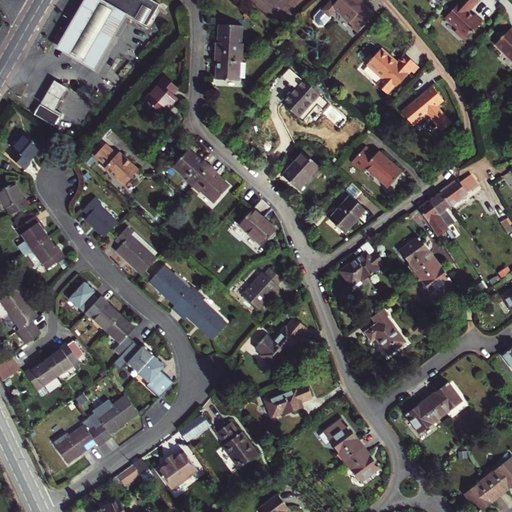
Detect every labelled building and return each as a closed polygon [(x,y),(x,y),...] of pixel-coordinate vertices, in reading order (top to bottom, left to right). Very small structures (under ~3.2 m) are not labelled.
[(96,0),(83,0),(82,3),(55,48),(67,54),(95,71),(126,17),(96,0)] [(148,0),(96,0),(126,17),(145,28),(159,6),(148,0)] [(331,0),(322,10),(328,16),(335,9),(343,16),(342,17),(358,31),(374,13),(365,5),(367,3),(362,0),(337,0),(335,2),(331,0)] [(454,8),(444,18),(457,31),(455,33),(463,41),(481,21),(474,15),(473,17),(469,13),(478,2),(475,0),(459,0),(453,6),(454,8)] [(167,15),(161,25),(166,28),(172,19),(167,15)] [(215,44),(215,52),(242,53),(242,45),(240,45),(241,26),(219,25),(218,44),(215,44)] [(511,31),(497,46),(511,60),(511,31)] [(366,64),(382,79),(376,84),(386,94),(395,84),(397,86),(416,65),(404,55),(396,63),(380,49),(366,64)] [(241,62),(242,53),(215,52),(215,61),(217,61),(216,80),(238,81),(238,80),(245,80),(245,65),(239,64),(239,62),(241,62)] [(166,77),(146,100),(162,115),(177,98),(173,94),(178,88),(166,77)] [(296,87),(282,102),(296,116),(302,109),(304,111),(312,101),(314,102),(319,96),(301,80),(295,85),(296,87)] [(53,82),(33,116),(51,127),(58,115),(53,112),(65,89),(53,82)] [(411,125),(426,114),(441,131),(450,124),(438,110),(436,106),(442,101),(432,87),(400,112),(411,125)] [(14,150),(9,156),(23,169),(29,163),(28,162),(40,148),(24,135),(12,148),(14,150)] [(106,145),(95,157),(107,168),(105,170),(122,186),(137,170),(133,166),(119,153),(117,155),(106,145)] [(365,147),(352,161),(362,170),(365,167),(388,187),(400,175),(387,163),(389,161),(378,152),(375,155),(365,147)] [(186,180),(192,186),(210,167),(203,160),(202,162),(188,149),(173,166),(187,179),(186,180)] [(295,165),(284,177),(297,189),(317,166),(302,153),(293,163),(295,165)] [(216,172),(210,167),(192,186),(199,192),(200,190),(214,203),(229,186),(215,174),(216,172)] [(471,174),(460,182),(467,192),(479,184),(471,174)] [(467,192),(460,182),(457,180),(439,192),(450,207),(468,194),(467,192)] [(6,208),(9,215),(27,207),(24,199),(22,200),(14,184),(0,190),(0,201),(3,209),(6,208)] [(446,210),(450,207),(439,192),(428,200),(440,215),(448,227),(455,222),(446,210)] [(95,228),(104,237),(117,223),(98,206),(101,203),(94,197),(82,209),(89,215),(87,217),(96,226),(95,228)] [(343,208),(331,221),(344,233),(365,211),(350,197),(340,207),(343,208)] [(440,215),(428,200),(417,208),(428,223),(437,237),(449,229),(448,227),(440,215)] [(252,209),(238,225),(261,245),(273,232),(263,222),(264,221),(252,209)] [(18,246),(23,256),(26,254),(48,238),(39,227),(42,225),(35,216),(17,229),(25,241),(18,246)] [(87,217),(85,219),(95,228),(96,226),(87,217)] [(511,227),(505,218),(500,221),(508,233),(511,229),(511,227)] [(128,263),(141,275),(156,259),(151,254),(155,250),(139,236),(135,240),(131,235),(133,233),(127,227),(115,240),(121,246),(118,249),(130,261),(128,263)] [(434,258),(428,250),(419,237),(417,238),(400,251),(410,265),(407,267),(413,274),(434,258)] [(56,250),(48,238),(26,254),(36,268),(42,264),(46,270),(64,258),(58,249),(56,250)] [(128,263),(130,261),(118,249),(116,251),(128,263)] [(383,263),(374,251),(369,255),(366,252),(340,271),(351,286),(361,279),(362,281),(379,269),(378,268),(383,263)] [(451,279),(441,266),(434,258),(413,274),(419,282),(421,280),(437,300),(455,286),(451,279)] [(172,308),(178,313),(197,292),(191,287),(189,290),(163,266),(149,282),(162,294),(164,292),(176,303),(175,305),(172,308)] [(242,296),(257,309),(277,287),(276,285),(281,279),(269,269),(264,274),(263,273),(242,296)] [(85,313),(98,299),(92,294),(95,292),(83,282),(69,298),(85,313)] [(473,288),(477,293),(483,289),(480,284),(473,288)] [(511,288),(501,296),(511,311),(511,310),(511,288)] [(17,331),(27,344),(41,335),(31,322),(35,319),(25,305),(27,303),(17,289),(0,300),(0,301),(20,329),(17,331)] [(164,292),(162,294),(175,305),(176,303),(164,292)] [(203,298),(197,292),(178,313),(184,318),(188,314),(201,326),(199,328),(212,339),(226,324),(201,301),(203,298)] [(105,332),(120,315),(107,302),(100,297),(98,299),(85,313),(105,332)] [(25,305),(35,319),(38,317),(27,303),(25,305)] [(375,338),(388,355),(406,342),(388,317),(389,315),(384,309),(372,317),(376,323),(364,332),(371,340),(375,338)] [(120,356),(133,342),(127,337),(134,328),(120,315),(105,332),(119,345),(114,350),(120,356)] [(260,355),(274,367),(287,351),(289,352),(300,339),(297,337),(305,328),(294,318),(286,327),(285,327),(273,341),(266,335),(255,348),(262,353),(260,355)] [(138,373),(154,356),(142,345),(140,348),(133,342),(120,356),(114,364),(121,370),(127,363),(138,373)] [(58,352),(46,360),(57,376),(78,361),(66,344),(56,350),(58,352)] [(511,347),(503,355),(511,367),(511,347)] [(146,386),(160,398),(173,382),(160,371),(164,366),(154,356),(138,373),(149,383),(146,386)] [(0,367),(0,376),(2,380),(18,368),(12,358),(0,367)] [(37,391),(57,376),(46,360),(35,368),(34,366),(25,373),(37,391)] [(284,415),(293,411),(303,406),(301,401),(313,397),(307,383),(295,388),(295,387),(265,399),(272,417),(283,412),(284,415)] [(427,398),(442,420),(450,414),(448,412),(462,402),(449,385),(448,383),(435,392),(427,398)] [(94,414),(88,418),(105,441),(111,436),(108,431),(121,422),(123,424),(138,414),(125,397),(111,406),(108,402),(93,412),(94,414)] [(442,420),(427,398),(419,404),(406,414),(407,416),(420,433),(434,423),(435,425),(442,420)] [(179,431),(187,441),(210,425),(202,414),(179,431)] [(55,446),(68,463),(82,453),(80,451),(94,441),(98,446),(105,441),(88,418),(81,422),(83,426),(55,446)] [(336,454),(342,462),(363,446),(357,438),(349,426),(342,418),(323,432),(339,453),(336,454)] [(239,433),(231,422),(216,432),(225,444),(223,446),(239,468),(258,454),(242,432),(239,433)] [(360,482),(377,469),(379,467),(370,454),(363,446),(342,462),(348,470),(350,468),(360,482)] [(166,463),(157,469),(171,489),(197,470),(184,450),(174,457),(172,454),(170,455),(165,458),(163,460),(166,463)] [(491,469),(484,475),(500,495),(507,489),(511,485),(511,456),(493,471),(491,469)] [(141,458),(133,464),(140,475),(146,483),(154,478),(155,477),(141,458)] [(440,471),(433,462),(425,469),(431,477),(440,471)] [(133,464),(117,475),(125,486),(140,475),(133,464)] [(465,493),(477,509),(479,511),(491,502),(500,495),(484,475),(476,480),(478,483),(465,493)] [(121,493),(111,498),(114,502),(118,500),(123,497),(121,493)] [(123,511),(118,500),(114,502),(111,498),(110,496),(97,502),(99,506),(96,507),(98,511),(95,511),(123,511)] [(289,511),(276,496),(255,511),(256,511),(289,511)]
